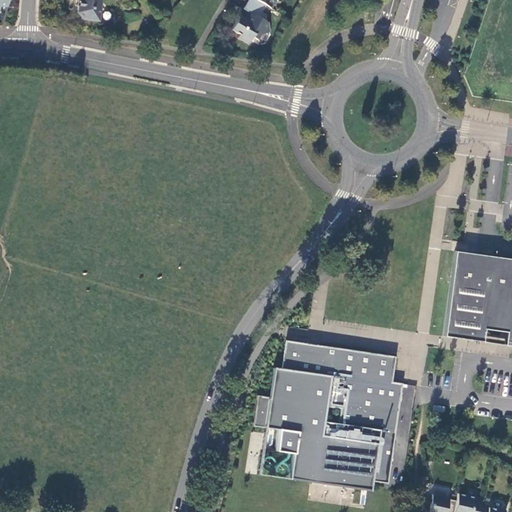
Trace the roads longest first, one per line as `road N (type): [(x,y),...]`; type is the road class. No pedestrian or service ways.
road 1 (tertiary): [(181,511),(225,370),(253,318),(332,221)]
road 2 (tertiary): [(235,88),(24,48)]
